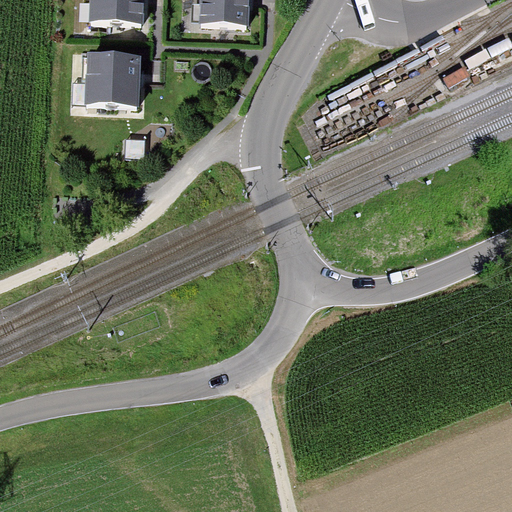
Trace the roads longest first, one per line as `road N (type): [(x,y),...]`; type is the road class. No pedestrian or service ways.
road 1 (tertiary): [(305,272),(278,337),(223,378),(0,418)]
road 2 (track): [(0,283),(141,224),(174,183),(264,129)]
road 3 (tertiary): [(321,0),(264,129),(267,172),(305,272)]
road 4 (unclassified): [(305,272),(346,289),(394,290),(511,239)]
road 5 (track): [(288,511),(249,365)]
road 6 (residential): [(471,0),(418,21),(392,22),(342,0)]
